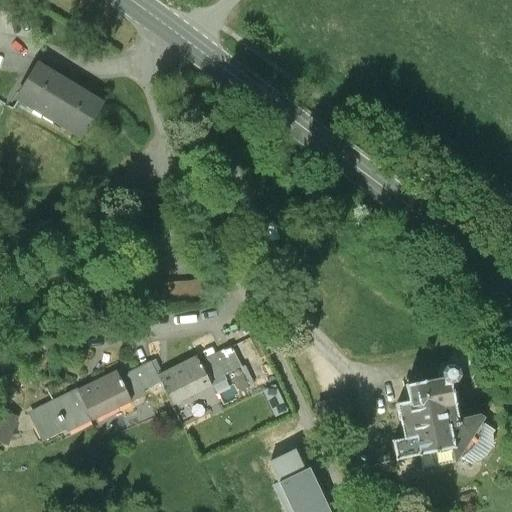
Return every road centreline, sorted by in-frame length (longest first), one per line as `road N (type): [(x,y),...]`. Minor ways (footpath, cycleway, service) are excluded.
road 1 (residential): [(352,511),(166,137),(140,61),(164,24)]
road 2 (secondary): [(511,301),(441,231),(164,24)]
